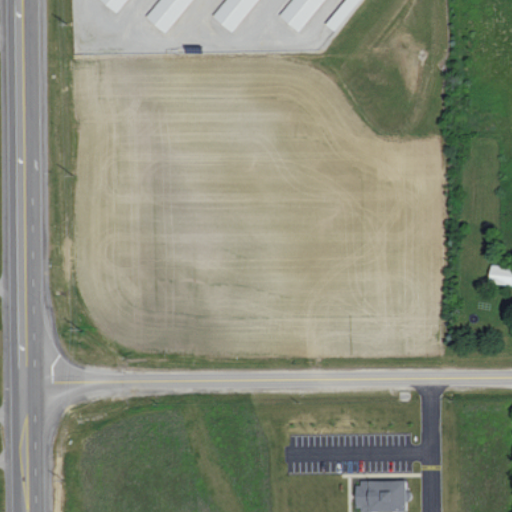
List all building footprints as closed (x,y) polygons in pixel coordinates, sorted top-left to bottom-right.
[(103,0),(118,12),(127,0),(103,0)] [(169,33),(193,0),(162,0),(149,18),(169,33)] [(227,0),(214,16),(234,32),(259,0),(227,0)] [(325,0),(293,0),(281,16),(301,31),(325,0)] [(490,282),(511,284),(511,265),(492,263),(490,282)] [(408,511),(408,480),(357,480),(357,508),(362,508),(362,511),(373,511),(408,511)]
